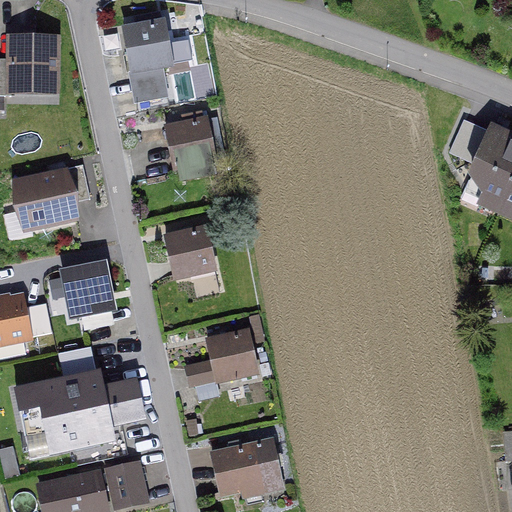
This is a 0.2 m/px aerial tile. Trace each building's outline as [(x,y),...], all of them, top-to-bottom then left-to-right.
[(157,17),(136,21),(138,30),(121,33),(129,74),(170,66),(162,25),(158,26),(157,17)] [(53,91),(54,42),(23,42),(9,41),(8,63),(0,62),(0,97),(9,98),(9,90),(53,91)] [(172,170),(213,162),(205,122),(193,124),(192,118),(183,120),(184,126),(164,130),(172,170)] [(482,193),(478,203),(511,218),(511,141),(497,135),(490,132),(470,176),(482,193)] [(27,221),(29,229),(75,219),(72,205),(88,201),(81,167),(64,170),(65,175),(16,185),(20,204),(14,213),(27,221)] [(184,235),(164,240),(172,280),(213,271),(204,231),(192,234),(191,228),(182,230),(184,235)] [(60,275),(69,320),(111,311),(102,266),(60,275)] [(0,303),(0,345),(27,340),(19,299),(0,303)] [(253,344),(261,342),(256,317),(248,319),(253,344)] [(226,339),(206,343),(211,364),(187,369),(191,386),(215,381),(215,383),(254,374),(246,334),(234,337),(232,331),(225,333),(226,339)] [(97,429),(141,420),(133,383),(99,390),(96,376),(95,376),(92,362),(65,368),(68,382),(16,393),(28,460),(100,445),(97,429)] [(511,462),(511,432),(501,433),(503,464),(511,462)] [(231,452),(210,457),(219,496),(278,483),(270,444),(238,451),(236,445),(230,447),(231,452)] [(109,493),(141,486),(137,467),(105,474),(109,493)] [(104,511),(97,476),(38,488),(42,511),(104,511)]
